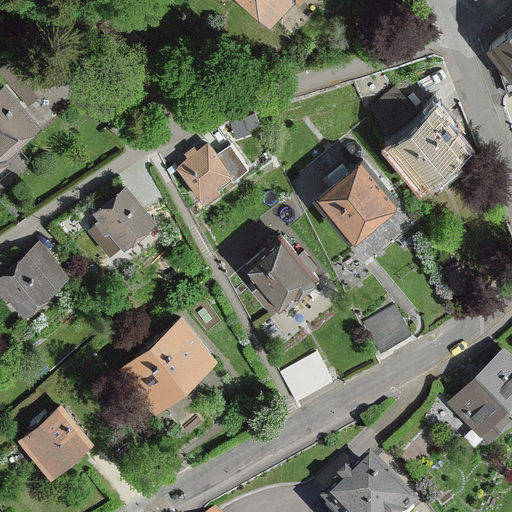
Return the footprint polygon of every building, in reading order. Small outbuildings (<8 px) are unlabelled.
[(297,0),(239,0),(271,29),(297,0)] [(511,17),(485,40),(492,48),(511,72),(511,17)] [(27,56),(5,74),(27,99),(45,80),(27,56)] [(146,107),(166,92),(145,66),(126,81),(146,107)] [(0,170),(41,131),(1,88),(0,88),(0,170)] [(435,114),(399,148),(436,187),(472,152),(435,114)] [(203,206),(236,182),(209,145),(177,168),(203,206)] [(402,208),(365,163),(321,200),(359,244),(402,208)] [(158,223),(126,186),(84,222),(116,259),(158,223)] [(322,279),(282,236),(248,266),(287,310),(322,279)] [(72,281),(38,244),(0,278),(0,293),(26,322),(72,281)] [(395,305),(364,321),(379,352),(411,336),(395,305)] [(219,356),(180,309),(120,359),(158,406),(219,356)] [(511,354),(503,345),(447,397),(487,439),(510,417),(504,411),(511,403),(511,354)] [(333,384),(317,352),(280,371),(296,403),(333,384)] [(57,395),(5,439),(41,482),(93,438),(57,395)] [(140,449),(125,459),(142,484),(157,474),(140,449)] [(414,511),(418,509),(372,461),(324,507),(328,511),(414,511)]
